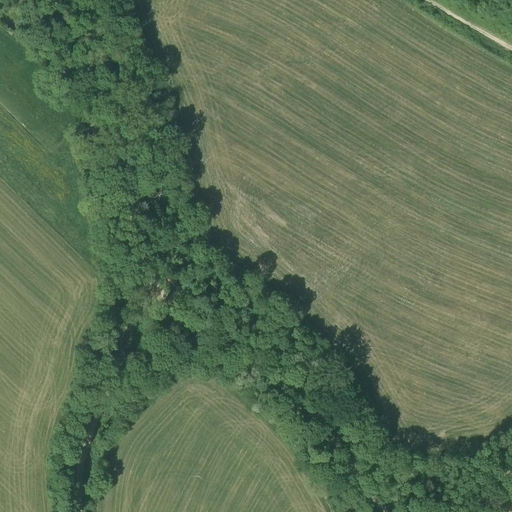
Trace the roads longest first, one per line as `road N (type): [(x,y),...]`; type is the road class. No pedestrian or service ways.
road 1 (track): [(384,511),(316,414),(247,348),(191,323),(151,281)]
road 2 (track): [(151,281),(83,93),(0,18)]
road 3 (track): [(77,511),(83,447),(151,281)]
